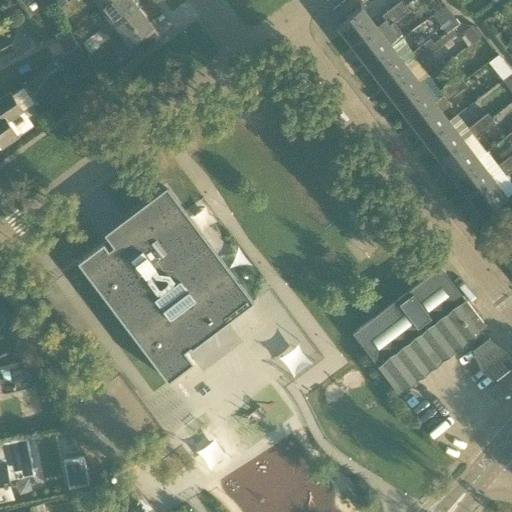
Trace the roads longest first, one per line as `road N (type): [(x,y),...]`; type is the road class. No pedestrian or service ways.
road 1 (residential): [(511,311),(286,19)]
road 2 (residential): [(0,236),(241,53)]
